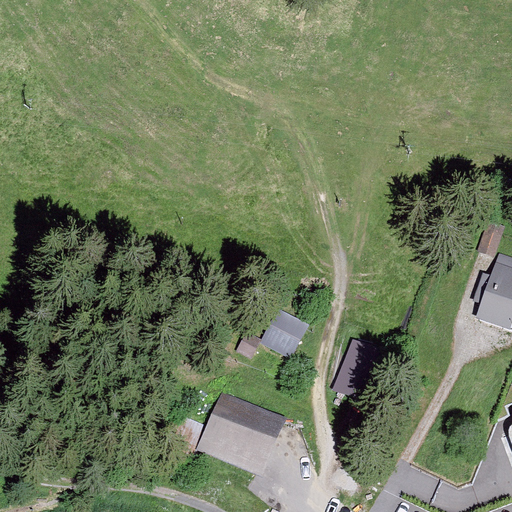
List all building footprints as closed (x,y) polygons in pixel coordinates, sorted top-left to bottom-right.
[(477,254),(490,258),(498,231),(485,227),(477,254)] [(511,268),(499,264),(492,286),(483,283),(474,307),(507,318),(511,301),(511,268)] [(304,328),(281,315),(266,343),(289,356),(304,328)] [(258,344),(249,339),(241,352),(250,357),(258,344)] [(381,365),(350,354),(336,393),(367,404),(381,365)] [(277,427),(219,401),(208,424),(180,411),(167,440),(254,479),(277,427)]
